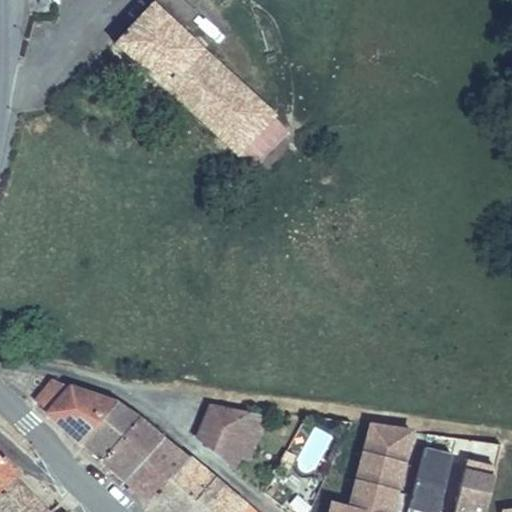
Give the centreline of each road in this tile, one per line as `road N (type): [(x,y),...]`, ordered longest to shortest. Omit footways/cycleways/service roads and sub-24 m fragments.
road 1 (residential): [(277,511),(100,377)]
road 2 (residential): [(112,511),(0,394)]
road 3 (residential): [(100,377),(243,398)]
road 4 (unknown): [(0,91),(109,0)]
